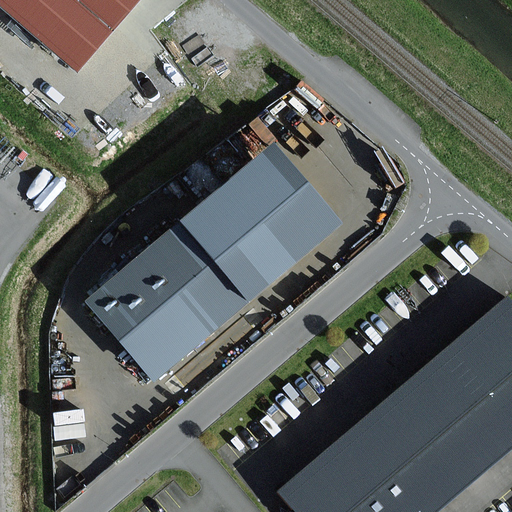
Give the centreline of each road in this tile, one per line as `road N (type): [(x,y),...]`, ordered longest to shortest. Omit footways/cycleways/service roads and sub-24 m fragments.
road 1 (unclassified): [(83,511),(456,196)]
road 2 (unclassified): [(230,0),(456,196)]
